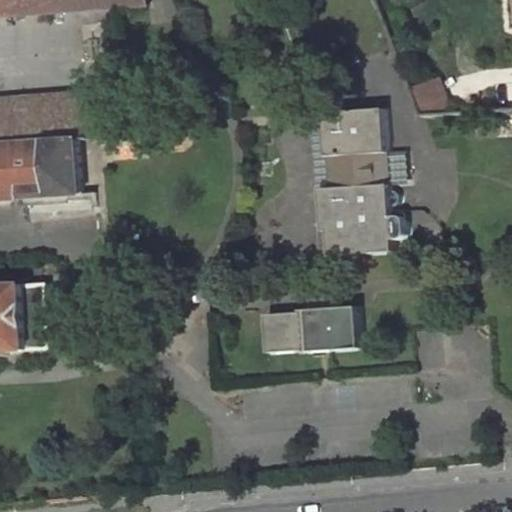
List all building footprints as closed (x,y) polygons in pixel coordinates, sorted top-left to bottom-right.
[(149,4),(148,0),(0,0),(0,16),(122,6),(149,4)] [(0,101),(0,144),(23,143),(82,139),(92,138),(89,99),(101,99),(101,92),(89,93),(0,101)] [(334,230),(336,256),(401,251),(400,240),(408,239),(410,238),(412,235),(412,234),(411,221),(404,221),(403,210),(398,210),(397,196),(401,195),(402,195),(403,194),(404,192),(403,190),(401,189),(400,188),(396,189),(396,185),(394,154),(391,107),(331,111),(331,123),(334,187),(328,188),(329,230),(334,230)] [(319,123),(322,188),(328,188),(334,187),(331,123),(331,111),(319,112),(319,123)] [(82,139),(23,143),(26,199),(86,195),(82,139)] [(0,144),(0,200),(26,199),(23,143),(0,144)] [(413,183),(411,153),(394,154),(396,185),(413,183)] [(52,284),(0,286),(0,352),(56,349),(52,284)] [(313,311),(344,308),(344,295),(312,297),(313,311)] [(310,351),(366,346),(365,306),(344,308),(313,311),(307,311),(307,313),(273,315),(275,351),(309,348),(310,351)]
